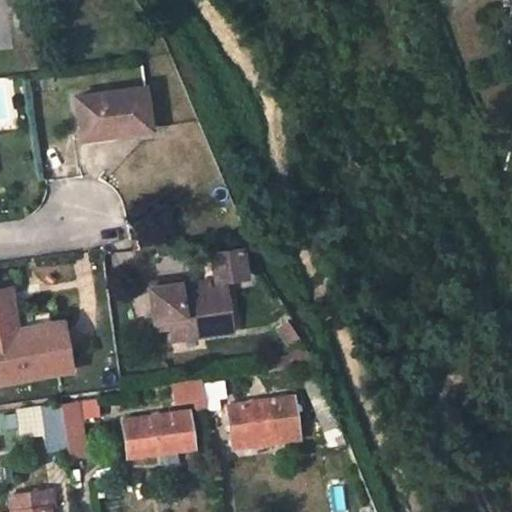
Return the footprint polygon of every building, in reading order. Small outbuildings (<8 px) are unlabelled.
[(143,86),(75,96),(82,139),(149,129),(143,86)] [(39,192),(30,189),(27,197),(36,201),(39,192)] [(242,248),(214,251),(218,280),(246,276),(242,248)] [(209,281),(199,282),(200,294),(210,292),(210,290),(209,281)] [(165,285),(147,288),(153,328),(169,326),(171,339),(230,330),(224,289),(210,290),(210,292),(200,294),(182,296),(180,287),(166,289),(165,285)] [(8,298),(0,299),(0,381),(69,368),(60,321),(14,329),(8,298)] [(282,346),(296,337),(284,320),(270,329),(282,346)] [(304,347),(288,349),(289,356),(290,362),(313,359),(304,347)] [(289,356),(271,358),(272,365),(290,362),(289,356)] [(314,367),(298,369),(330,444),(346,441),(314,367)] [(171,410),(202,404),(197,376),(166,381),(171,410)] [(222,380),(202,383),(206,408),(219,406),(218,398),(225,397),(222,380)] [(291,395),(225,404),(231,446),(297,436),(291,395)] [(97,397),(59,403),(64,432),(80,430),(79,419),(100,416),(97,397)] [(59,403),(31,407),(34,434),(43,433),(45,451),(66,449),(64,432),(59,403)] [(31,407),(17,410),(21,436),(34,434),(31,407)] [(187,410),(123,419),(128,456),(192,446),(187,410)] [(45,489),(8,494),(11,511),(48,511),(47,504),(45,489)]
